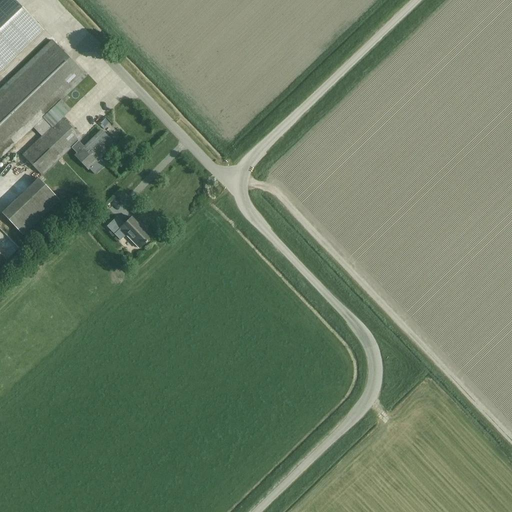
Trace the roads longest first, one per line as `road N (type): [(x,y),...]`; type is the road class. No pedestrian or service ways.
road 1 (unclassified): [(240,511),(314,443),(360,371),(356,340),(227,198),(227,174),(410,0)]
road 2 (unknown): [(227,185),(74,28),(41,31),(0,77)]
